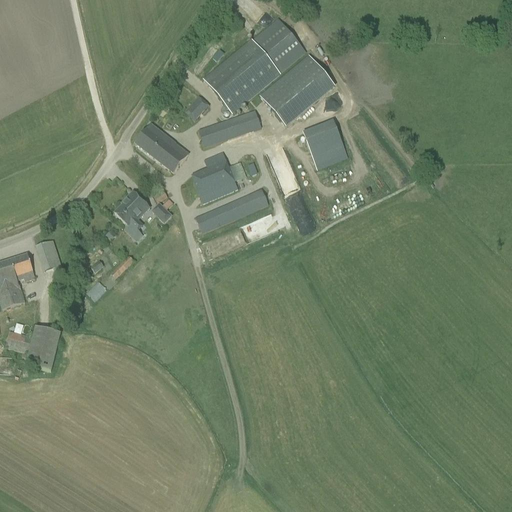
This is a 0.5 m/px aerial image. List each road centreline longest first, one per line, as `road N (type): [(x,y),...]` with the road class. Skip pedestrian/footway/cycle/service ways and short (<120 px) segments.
road 1 (unclassified): [(0,245),(78,201),(217,0)]
road 2 (track): [(73,0),(110,159)]
